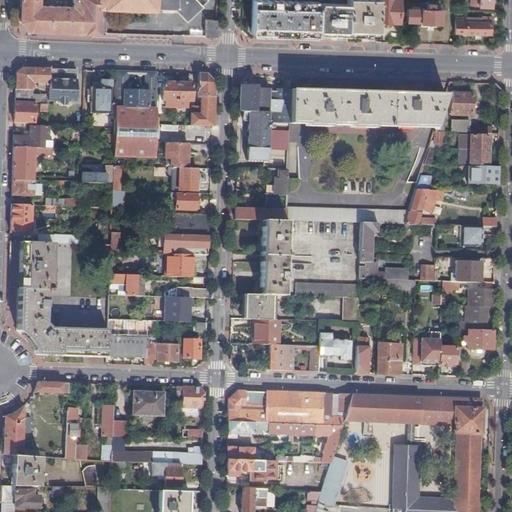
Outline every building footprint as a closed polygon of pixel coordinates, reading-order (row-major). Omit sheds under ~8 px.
[(100,7),(107,8),(155,10),(155,9),(174,9),(186,21),(202,6),(201,5),(205,0),(21,0),(21,22),(29,31),(69,32),(98,33),(100,7)] [(252,0),(251,34),(316,36),(316,30),(317,7),(317,2),(259,0),(252,0)] [(347,31),(347,33),(378,34),(378,23),(379,0),(347,0),(347,7),(347,31)] [(399,0),(379,0),(378,23),(390,23),(390,22),(399,23),(399,0)] [(427,10),(408,9),(407,23),(441,24),(442,10),(439,10),(434,10),(434,4),(427,4),(427,10)] [(98,33),(106,33),(107,8),(100,7),(98,33)] [(317,7),(316,30),(347,31),(347,7),(317,7)] [(455,17),(454,33),(465,34),(490,35),(491,23),(483,23),(483,18),(455,17)] [(217,37),(217,20),(207,20),(206,37),(217,37)] [(49,91),(49,70),(49,69),(33,68),(22,68),(16,73),(16,89),(15,103),(35,104),(40,104),(40,105),(48,105),(48,101),(48,98),(49,94),(32,94),(32,83),(38,84),(38,88),(45,88),(45,91),(49,91)] [(75,99),(76,70),(74,70),(75,71),(67,71),(63,75),(58,71),(49,70),(49,91),(49,94),(48,98),(58,99),(58,102),(58,104),(61,106),(66,106),(68,104),(68,102),(68,99),(75,99)] [(126,87),(126,72),(116,72),(116,87),(126,87)] [(156,110),(157,73),(148,73),(148,89),(150,89),(150,94),(150,108),(148,108),(148,109),(156,110)] [(206,74),(198,74),(198,98),(201,99),(201,107),(192,107),(191,126),(213,127),(215,83),(206,74)] [(101,81),(101,83),(101,87),(92,87),(91,87),(91,96),(87,96),(87,103),(91,103),(90,114),(110,114),(110,105),(112,105),(112,104),(111,103),(111,81),(101,81)] [(177,101),(177,83),(167,83),(167,85),(163,85),(162,101),(167,101),(167,103),(166,103),(166,107),(176,108),(177,101)] [(188,84),(177,83),(177,101),(191,102),(192,86),(188,86),(188,84)] [(289,124),(290,89),(274,89),(274,92),(269,92),(269,90),(257,89),(257,86),(240,85),(239,112),(248,112),(247,161),(268,162),(269,123),(289,124)] [(438,118),(445,95),(290,89),(289,124),(435,128),(438,118)] [(142,109),(148,109),(148,108),(148,91),(124,90),(123,108),(142,109)] [(450,96),(450,102),(450,115),(472,116),(473,95),(450,94),(450,96)] [(14,123),(34,123),(35,104),(15,103),(15,111),(14,123)] [(156,142),(156,125),(156,119),(142,119),(142,109),(123,108),(115,108),(114,133),(114,146),(114,151),(114,157),(155,158),(156,142)] [(156,119),(156,110),(148,109),(142,109),(142,119),(156,119)] [(444,119),(438,118),(435,128),(434,132),(443,132),(444,132),(444,119)] [(451,122),(451,132),(469,132),(469,123),(451,122)] [(53,149),(54,149),(54,141),(49,140),(49,127),(31,127),(30,137),(14,137),(14,148),(53,149)] [(443,132),(434,132),(430,145),(442,145),(443,132)] [(114,146),(114,133),(106,133),(106,145),(114,146)] [(458,150),(488,150),(489,136),(459,135),(458,150)] [(186,168),(188,143),(166,143),(166,157),(171,157),(171,168),(173,168),(186,168)] [(52,154),(53,149),(14,148),(13,162),(12,180),(34,181),(35,153),(52,154)] [(488,164),(488,150),(458,150),(458,163),(488,164)] [(121,166),(113,166),(113,175),(113,183),(112,191),(120,191),(121,166)] [(497,180),(498,167),(478,167),(477,173),(474,173),(474,176),(477,176),(477,184),(497,185),(497,180)] [(196,181),(197,169),(186,168),(173,168),(173,191),(196,191),(196,190),(199,190),(199,181),(196,181)] [(287,195),(287,170),(277,170),(277,178),(275,178),(273,181),(273,186),(273,195),(287,195)] [(80,172),(80,182),(113,183),(113,175),(106,174),(106,173),(80,172)] [(35,181),(34,181),(12,180),(12,192),(12,196),(34,196),(34,185),(35,181)] [(112,191),(111,208),(111,212),(129,212),(129,207),(120,207),(120,191),(112,191)] [(416,191),(409,211),(405,224),(436,225),(436,219),(418,219),(421,209),(430,212),(432,211),(435,200),(442,200),(443,191),(416,191)] [(195,210),(196,201),(196,194),(176,193),(175,210),(195,210)] [(286,207),(287,195),(273,195),(270,195),(268,195),(268,209),(286,210),(286,207)] [(32,206),(12,205),(11,223),(11,232),(31,233),(31,224),(32,220),(32,206)] [(409,211),(286,207),(286,210),(286,221),(287,221),(361,223),(383,224),(405,224),(409,211)] [(268,209),(235,209),(235,219),(263,220),(286,221),(286,210),(268,209)] [(210,223),(210,215),(159,213),(159,227),(175,227),(210,228),(210,223)] [(482,227),(496,228),(496,219),(482,218),(482,227)] [(286,221),(263,220),(260,295),(273,295),(284,296),(287,221),(286,221)] [(383,224),(361,223),(359,263),(365,263),(365,267),(359,267),(359,279),(386,280),(408,281),(408,269),(385,268),(385,274),(377,273),(377,264),(371,263),(372,234),(372,235),(373,233),(377,233),(377,227),(383,227),(383,224)] [(482,247),(482,227),(460,226),(460,247),(482,247)] [(175,235),(210,236),(210,228),(175,227),(175,235)] [(111,232),(110,246),(110,253),(119,253),(120,233),(111,232)] [(191,255),(209,256),(209,245),(210,236),(175,235),(164,234),(164,255),(167,255),(191,255)] [(11,265),(10,289),(18,290),(46,291),(50,292),(51,289),(53,289),(55,244),(52,244),(37,243),(12,243),(11,265)] [(167,277),(192,278),(192,263),(191,263),(191,255),(167,255),(167,277)] [(459,282),(480,283),(481,263),(459,262),(459,274),(459,282)] [(420,266),(420,281),(429,281),(430,266),(420,266)] [(109,275),(109,290),(109,292),(111,292),(112,286),(126,287),(126,296),(142,296),(142,285),(138,285),(139,276),(109,275)] [(392,295),(415,296),(416,281),(408,281),(386,280),(386,287),(392,287),(392,295)] [(296,283),(296,296),(345,298),(358,298),(358,285),(296,283)] [(176,297),(207,299),(208,290),(192,290),(192,289),(176,288),(176,294),(173,294),(173,296),(176,297)] [(46,291),(18,290),(18,310),(17,331),(22,334),(24,336),(28,340),(30,344),(33,348),(36,355),(58,356),(59,328),(49,328),(44,323),(46,291)] [(487,307),(493,307),(494,295),(494,291),(470,290),(470,298),(477,298),(477,307),(487,307)] [(108,299),(108,320),(123,320),(124,296),(108,295),(108,299)] [(260,295),(245,295),(244,320),(248,320),(270,320),(272,320),(273,295),(260,295)] [(439,295),(430,295),(431,305),(439,305),(439,295)] [(176,306),(176,297),(173,297),(142,296),(142,305),(176,306)] [(345,298),(344,323),(357,323),(358,306),(358,298),(345,298)] [(198,316),(198,300),(181,299),(181,307),(178,307),(178,313),(180,313),(180,315),(198,316)] [(440,321),(440,329),(462,330),(467,330),(487,330),(487,307),(477,307),(470,306),(466,306),(466,322),(440,321)] [(107,330),(106,358),(146,359),(146,364),(155,364),(156,344),(157,321),(123,320),(108,320),(107,330)] [(248,320),(248,345),(269,345),(270,320),(248,320)] [(193,332),(206,332),(206,323),(194,322),(193,332)] [(59,328),(58,356),(81,357),(106,358),(107,330),(59,328)] [(467,349),(492,350),(493,330),(487,330),(467,330),(467,337),(462,336),(462,342),(467,342),(467,349)] [(319,346),(319,354),(339,355),(339,359),(350,359),(350,343),(329,343),(329,335),(319,335),(319,346)] [(155,364),(155,367),(164,367),(164,362),(177,362),(178,345),(172,345),(172,337),(163,337),(163,344),(156,344),(155,364)] [(357,338),(356,373),(367,374),(368,374),(369,339),(357,338)] [(420,362),(439,362),(439,347),(440,340),(421,339),(420,362)] [(199,359),(200,341),(184,340),(183,359),(199,359)] [(377,342),(377,374),(386,374),(387,348),(384,348),(384,342),(377,342)] [(269,345),(269,370),(291,371),(292,350),(310,350),(310,346),(269,345)] [(387,348),(386,374),(400,375),(401,346),(387,345),(387,348)] [(311,346),(310,372),(318,372),(319,354),(319,346),(314,346),(311,346)] [(439,362),(439,366),(449,367),(449,364),(455,365),(455,363),(456,348),(439,347),(439,362)] [(461,363),(461,377),(469,377),(470,361),(461,361),(461,363)] [(68,389),(68,383),(56,383),(37,382),(36,387),(34,393),(63,393),(63,389),(65,389),(68,389)] [(200,388),(177,388),(177,392),(182,392),(182,398),(181,409),(204,409),(204,394),(200,388)] [(228,411),(228,422),(342,426),(344,420),(352,396),(311,394),(289,393),(238,391),(229,400),(228,411)] [(163,394),(133,393),(133,415),(162,416),(163,394)] [(428,399),(352,396),(344,420),(407,423),(414,424),(454,425),(454,433),(456,433),(454,500),(418,499),(419,453),(419,448),(419,446),(414,446),(406,446),(394,446),(392,509),(401,510),(401,511),(476,511),(479,434),(481,434),(482,409),(481,409),(481,400),(428,399)] [(24,407),(23,406),(17,410),(12,414),(4,416),(4,430),(3,454),(13,455),(23,456),(23,436),(24,417),(24,407)] [(80,460),(82,445),(76,445),(77,412),(75,411),(76,409),(67,408),(67,411),(65,459),(80,460)] [(127,422),(112,421),(112,437),(126,438),(127,422)] [(342,426),(228,422),(227,439),(237,439),(238,435),(262,436),(262,432),(268,432),(268,435),(330,436),(323,459),(276,457),(276,461),(292,462),(323,463),(330,463),(333,457),(342,426)] [(188,430),(188,438),(203,438),(203,430),(188,430)] [(112,441),(111,452),(127,452),(127,442),(112,441)] [(237,443),(227,443),(227,460),(268,461),(272,461),(272,457),(266,457),(266,455),(260,455),(260,452),(257,449),(237,448),(237,443)] [(111,452),(111,462),(153,463),(161,463),(167,464),(180,464),(202,465),(203,451),(203,448),(197,448),(197,454),(127,452),(111,452)] [(40,487),(41,457),(23,456),(13,455),(11,487),(39,487),(40,487)] [(348,462),(333,457),(330,463),(327,476),(322,492),(319,500),(334,505),(348,462)] [(268,461),(227,460),(226,473),(226,476),(235,476),(237,476),(237,472),(251,472),(251,467),(268,467),(268,466),(268,461)] [(327,476),(330,463),(323,463),(319,475),(327,476)] [(179,469),(180,464),(167,464),(167,469),(166,469),(165,475),(162,475),(162,481),(165,481),(165,487),(180,487),(180,469),(179,469)] [(86,487),(99,487),(97,465),(90,466),(87,468),(84,471),(86,487)] [(257,490),(259,490),(259,489),(258,489),(258,482),(245,481),(245,489),(257,490)] [(11,487),(2,487),(1,498),(1,503),(14,504),(14,508),(38,509),(38,496),(31,496),(31,492),(39,492),(39,487),(11,487)] [(61,487),(51,487),(51,497),(61,497),(61,487)] [(109,511),(110,490),(110,487),(99,487),(97,511),(109,511)] [(242,489),(240,511),(252,511),(253,493),(259,493),(259,490),(257,490),(245,489),(242,489)] [(317,507),(319,500),(322,492),(294,491),(294,498),(315,499),(315,502),(314,504),(313,506),(317,507)] [(187,511),(188,492),(160,492),(159,511),(187,511)] [(1,503),(0,511),(14,511),(14,508),(14,504),(1,503)]
